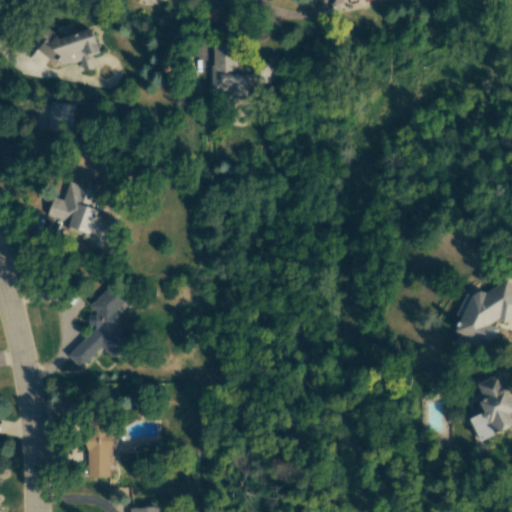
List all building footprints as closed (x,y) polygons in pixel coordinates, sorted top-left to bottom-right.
[(57,38),(55,32),(36,37),(43,61),(58,57),(61,65),(80,60),(83,71),(93,68),(90,55),(99,53),(92,29),(57,38)] [(211,91),(225,92),(225,99),(247,100),(247,81),(270,82),(270,64),(237,63),(237,43),(211,43),(211,91)] [(46,130),(70,132),(73,104),(49,101),(46,130)] [(106,248),(115,219),(93,212),(99,192),(68,182),(63,200),(53,197),(47,217),(69,224),(67,228),(86,234),(84,242),(106,248)] [(511,316),(511,285),(508,278),(484,293),(474,288),(455,331),(468,337),(471,343),(488,350),(498,328),(489,324),(499,318),(502,323),(511,316)] [(128,342),(110,323),(128,305),(109,286),(89,306),(95,313),(87,321),(95,328),(68,355),(80,368),(101,346),(112,358),(128,342)] [(479,441),(511,427),(511,402),(510,397),(511,396),(502,372),(476,383),(483,399),(477,402),(482,413),(469,418),(479,441)] [(87,433),(86,469),(110,469),(111,434),(87,433)]
